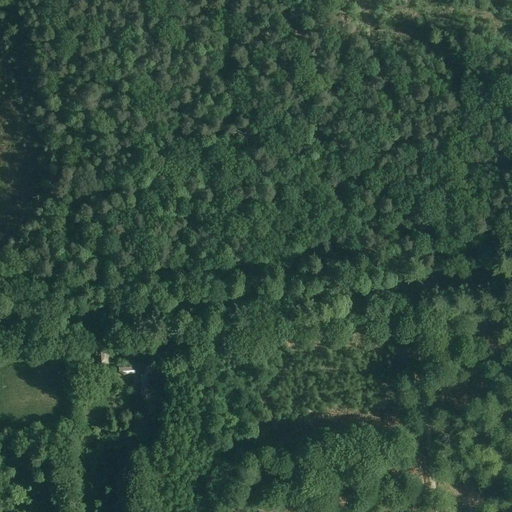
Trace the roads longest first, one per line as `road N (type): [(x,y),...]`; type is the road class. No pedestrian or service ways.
road 1 (unclassified): [(511,271),(0,321)]
road 2 (track): [(246,297),(227,0)]
road 3 (track): [(408,280),(431,511)]
